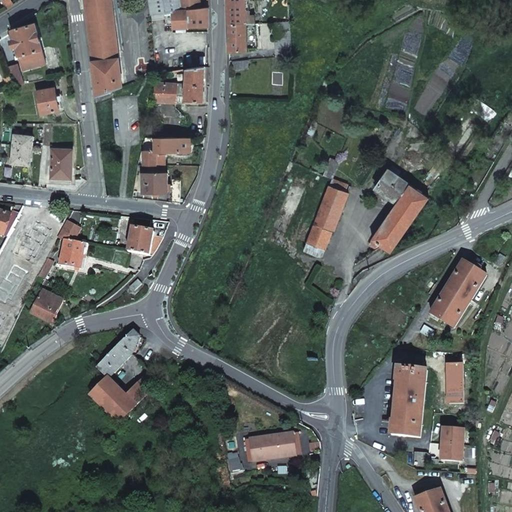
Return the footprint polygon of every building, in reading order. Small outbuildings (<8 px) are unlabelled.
[(2,0),(1,1),(7,8),(12,4),(9,0),(2,0)] [(85,0),(97,96),(123,87),(119,51),(123,50),(117,0),(85,0)] [(148,0),(151,15),(172,13),(172,12),(171,0),(148,0)] [(171,0),(172,12),(201,8),(200,0),(171,0)] [(245,0),(227,0),(228,53),(246,53),(246,32),(255,32),(255,25),(260,25),(260,18),(254,18),(254,16),(246,16),(245,0)] [(273,7),(275,58),(290,57),(288,5),(273,7)] [(172,28),(208,28),(208,8),(201,8),(172,12),(172,13),(172,28)] [(22,70),(45,64),(34,23),(11,30),(14,40),(10,41),(12,49),(16,48),(22,70)] [(247,62),(232,63),(232,70),(247,69),(247,62)] [(13,87),(23,84),(18,65),(8,68),(13,87)] [(202,103),(204,67),(172,72),(173,79),(185,76),(184,86),(156,84),(155,102),(184,104),(184,102),(202,103)] [(4,79),(7,89),(12,87),(9,77),(4,79)] [(40,114),(59,111),(54,88),(36,92),(40,114)] [(32,137),(22,136),(22,132),(14,131),(11,164),(29,166),(32,137)] [(188,151),(188,138),(157,138),(157,151),(188,151)] [(51,178),(71,178),(72,150),(52,150),(51,178)] [(157,155),(157,151),(144,151),(144,165),(166,165),(166,155),(157,155)] [(391,252),(429,198),(410,185),(385,168),(371,191),(390,205),(369,244),(377,250),(381,245),(391,252)] [(168,173),(143,174),(143,193),(168,193),(168,173)] [(306,243),(325,251),(335,227),(351,187),(332,179),(313,225),(306,243)] [(173,180),(173,203),(181,204),(181,180),(173,180)] [(17,218),(19,213),(12,212),(11,215),(0,210),(0,235),(6,238),(17,218)] [(72,224),(80,224),(81,214),(74,213),(72,224)] [(23,221),(17,218),(6,238),(0,249),(0,271),(6,274),(13,261),(15,262),(20,255),(17,253),(35,219),(27,215),(23,221)] [(127,252),(150,256),(154,232),(132,229),(127,252)] [(88,245),(64,241),(59,266),(80,269),(83,257),(85,257),(88,245)] [(444,294),(432,314),(439,319),(437,322),(451,331),(453,328),(455,328),(470,304),(474,306),(476,303),(472,300),(487,276),(486,275),(488,272),(474,263),(472,266),(464,262),(452,282),(449,280),(441,292),(444,294)] [(339,294),(343,281),(335,277),(326,299),(331,302),(339,294)] [(48,322),(59,299),(41,290),(29,314),(48,322)] [(502,315),(498,323),(502,325),(506,317),(502,315)] [(97,368),(107,379),(110,378),(133,354),(144,330),(139,325),(97,368)] [(431,338),(435,332),(425,325),(421,331),(431,338)] [(399,382),(394,421),(393,421),(392,435),(421,438),(428,371),(399,368),(397,382),(399,382)] [(91,396),(119,424),(130,413),(161,382),(150,371),(126,396),(110,378),(107,379),(91,396)] [(455,381),(456,373),(441,372),(440,380),(455,381)] [(444,428),(442,444),(464,445),(465,429),(444,428)] [(497,439),(501,432),(497,429),(493,437),(497,439)] [(297,455),(301,454),(299,433),(294,434),(294,433),(281,435),(263,438),(263,437),(250,439),(250,440),(246,440),(248,461),(253,461),(266,460),(266,459),(284,457),(297,456),(297,455)] [(442,444),(441,460),(463,461),(464,445),(442,444)] [(429,453),(415,452),(415,469),(418,471),(429,471),(429,453)] [(449,511),(441,490),(440,490),(439,486),(423,493),(424,496),(416,500),(420,511),(449,511)]
